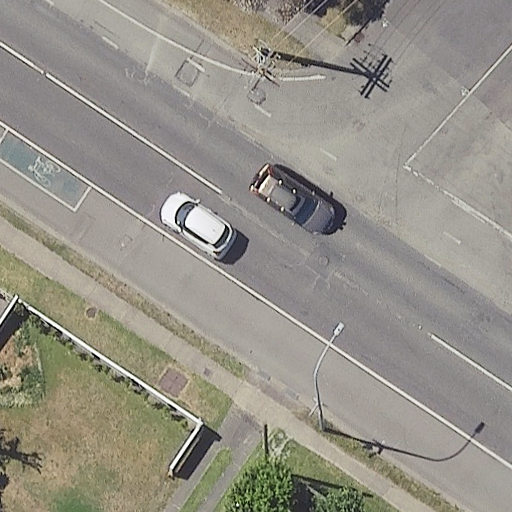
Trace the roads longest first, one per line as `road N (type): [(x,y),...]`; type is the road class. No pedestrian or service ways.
road 1 (secondary): [(0,41),(328,261)]
road 2 (residential): [(511,54),(328,261)]
road 3 (secondary): [(328,261),(511,384)]
